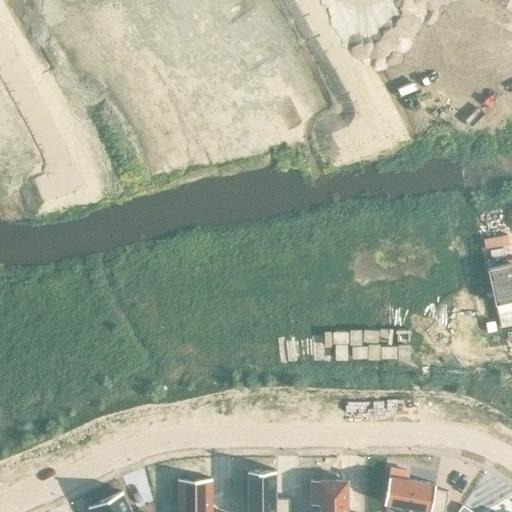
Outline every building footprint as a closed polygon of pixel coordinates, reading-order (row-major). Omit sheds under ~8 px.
[(498,324),(511,322),(511,261),(491,264),(498,324)] [(390,467),(383,502),(428,510),(427,511),(443,511),(448,491),(434,488),(435,484),(407,479),(409,471),(390,467)] [(275,469),(247,469),(247,511),(289,511),(289,496),(275,496),(275,469)] [(178,478),(177,478),(177,479),(177,511),(225,511),(218,511),(211,511),(211,479),(211,477),(210,477),(210,479),(178,479),(178,478)] [(310,478),(310,479),(310,502),(310,503),(311,503),(311,502),(319,502),(319,511),(347,511),(347,483),(347,478),(342,478),(311,478),(310,478)] [(88,505),(87,505),(88,507),(90,511),(132,511),(125,497),(121,490),(101,500),(100,499),(99,500),(89,506),(88,505)]
